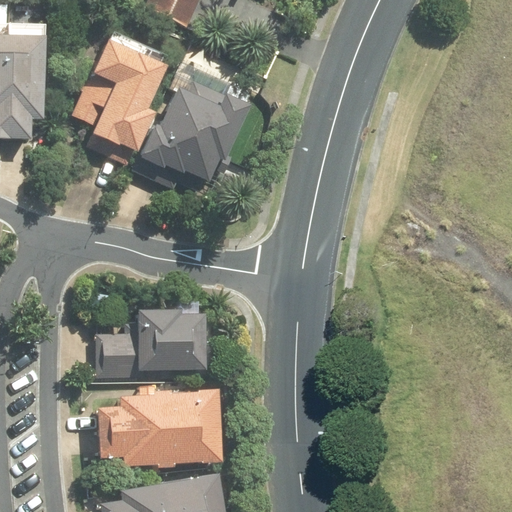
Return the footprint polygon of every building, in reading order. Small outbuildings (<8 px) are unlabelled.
[(145,0),(144,4),(184,24),(195,0),(145,0)] [(6,29),(4,133),(28,134),(28,113),(41,113),(42,30),(6,29)] [(91,58),(77,87),(80,88),(69,113),(91,123),(90,127),(92,128),(85,144),(126,162),(133,147),(134,147),(153,106),(145,102),(164,59),(105,33),(93,59),(91,58)] [(247,101),(191,77),(187,87),(175,82),(158,121),(153,118),(138,151),(162,162),(163,159),(182,168),(183,165),(206,176),(211,165),(223,169),(229,154),(225,152),(247,101)] [(139,366),(204,364),(202,308),(177,309),(177,304),(135,304),(135,328),(124,329),(124,331),(93,332),(94,377),(140,376),(139,366)] [(137,390),(117,391),(117,400),(94,401),(96,453),(119,452),(119,461),(154,459),(154,462),(171,461),(171,458),(197,457),(198,459),(214,458),(214,456),(219,456),(216,382),(194,383),(195,386),(167,387),(167,383),(153,384),(153,381),(137,382),(137,390)] [(222,511),(215,467),(193,471),(193,473),(118,485),(120,495),(96,500),(98,511),(222,511)]
